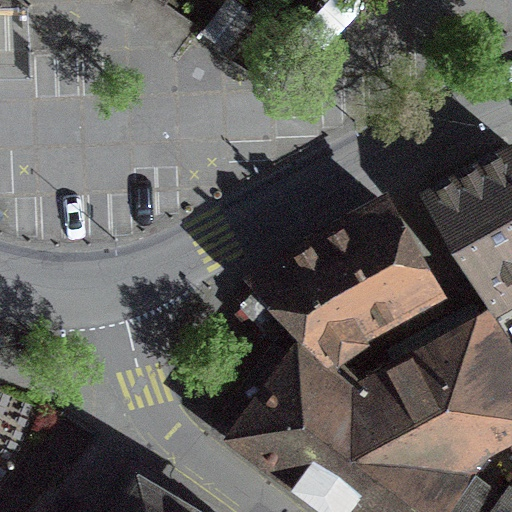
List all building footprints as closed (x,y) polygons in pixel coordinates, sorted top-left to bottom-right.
[(236,0),(225,0),(202,30),(225,47),(252,12),(236,0)] [(511,148),(511,147),(427,191),(494,303),(489,306),(511,342),(511,148)] [(258,274),(270,287),(333,352),(363,335),(358,327),(389,310),(393,317),(434,294),(381,200),(296,249),(258,274)] [(214,422),(334,511),(440,511),(469,475),(492,445),(511,433),(511,342),(489,306),(358,377),(333,352),(270,287),(262,295),(259,291),(246,304),(268,326),(271,322),(281,333),(226,405),(214,422)] [(469,475),(440,511),(511,511),(511,481),(490,504),(469,475)] [(194,511),(141,480),(121,511),(194,511)]
